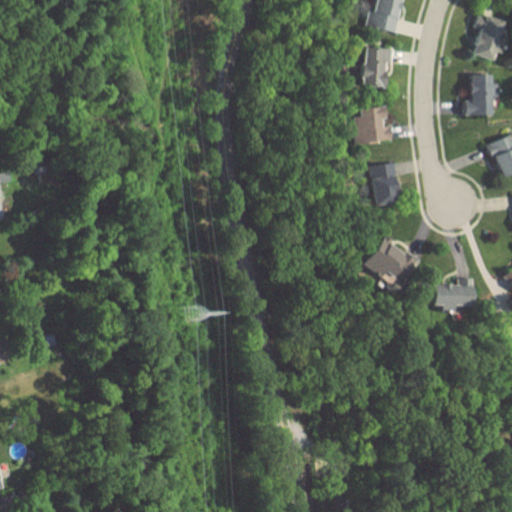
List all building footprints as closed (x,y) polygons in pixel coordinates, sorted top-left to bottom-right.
[(398,0),(370,0),(365,25),(391,31),(398,0)] [(500,20),(481,14),(479,21),(471,19),(469,27),(475,29),(468,54),(487,60),(490,51),(496,53),(500,40),(494,39),(500,20)] [(381,73),(387,73),(388,48),(359,46),(357,86),(380,87),(381,73)] [(486,74),(465,74),(464,100),(459,100),(459,114),(486,114),(487,95),(493,95),(493,83),(486,83),(486,74)] [(353,144),(387,142),(387,125),(380,125),(380,106),(355,107),(356,116),(352,117),(353,144)] [(483,142),(495,177),(511,171),(511,145),(508,134),(483,142)] [(369,202),(392,201),(391,163),(367,164),(369,202)] [(379,267),(396,285),(414,267),(384,236),(359,260),(372,274),(379,267)] [(469,278),(454,277),(454,284),(429,283),(429,305),(469,305),(469,278)]
